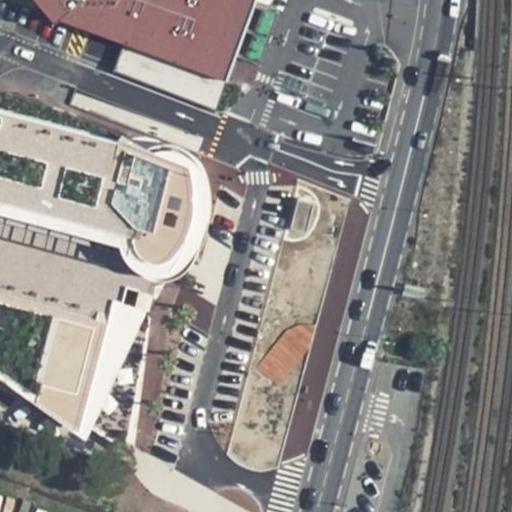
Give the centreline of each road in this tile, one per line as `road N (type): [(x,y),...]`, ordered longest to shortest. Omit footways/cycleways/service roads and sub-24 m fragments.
road 1 (unclassified): [(320,505),(239,476),(212,458),(201,429),(262,178),(251,143)]
road 2 (primary): [(320,505),(399,196)]
road 3 (residential): [(251,143),(0,47)]
road 4 (primary): [(399,196),(447,0)]
road 5 (residential): [(251,143),(399,196)]
